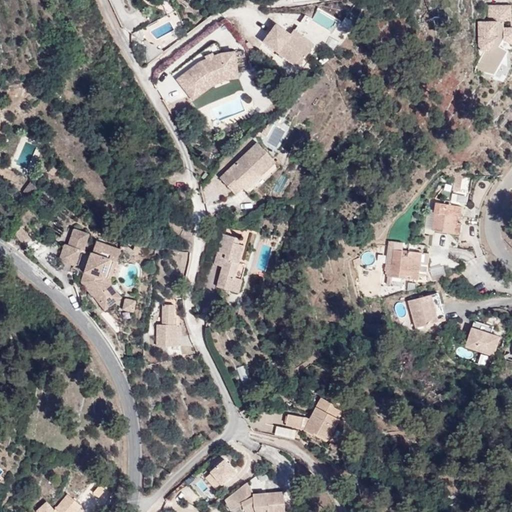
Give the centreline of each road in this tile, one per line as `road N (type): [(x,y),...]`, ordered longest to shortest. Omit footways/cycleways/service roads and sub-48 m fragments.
road 1 (residential): [(135,511),(238,424),(189,316),(201,237),(190,164),(106,0)]
road 2 (residential): [(131,511),(136,447),(131,401),(117,370),(62,298),(0,246)]
